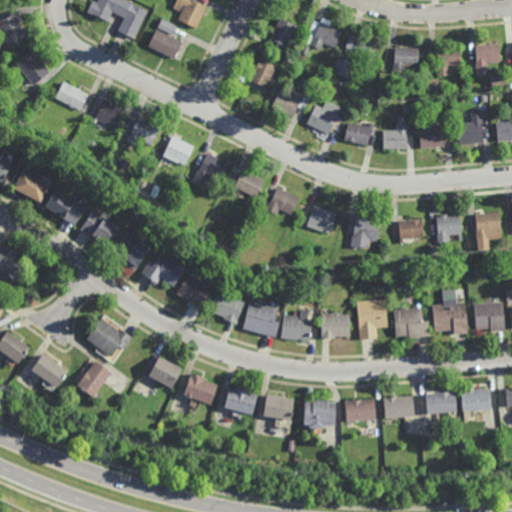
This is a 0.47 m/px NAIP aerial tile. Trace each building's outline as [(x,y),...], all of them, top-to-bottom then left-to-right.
[(118,30),(125,16),(112,10),(107,20),(87,10),(91,0),(95,0),(98,1),(98,0),(126,0),(147,10),(133,37),(118,30)] [(194,0),(207,6),(196,28),(178,19),(182,11),(183,11),(186,5),(183,3),(180,11),(173,8),(176,0),(194,0)] [(8,45),(5,39),(4,40),(2,35),(4,34),(0,24),(0,19),(15,13),(26,38),(8,45)] [(290,47),(270,37),(281,16),(296,24),(286,43),(291,45),(290,47)] [(172,34),(158,27),(163,17),(176,24),(172,34)] [(330,24),(342,30),(334,47),(323,42),(321,48),(304,40),(313,19),(320,22),(323,17),(331,21),(330,24)] [(182,40),(173,57),(148,44),(157,28),(182,40)] [(357,36),(357,35),(380,42),(374,59),(356,54),(354,59),(352,59),(354,54),(345,51),(350,34),(357,36)] [(476,69),(474,44),(500,42),(501,60),(487,61),(488,68),(476,69)] [(437,75),(436,46),(460,45),(461,64),(449,64),(449,74),(437,75)] [(419,47),(418,66),(406,65),(405,72),(393,72),(394,47),(395,46),(419,47)] [(34,84),(15,62),(30,49),(49,71),(34,84)] [(271,58),(263,55),(265,50),(273,54),(271,58)] [(348,76),(333,71),(338,56),(353,61),(348,76)] [(278,72),(274,70),(265,88),(249,80),(261,57),(277,65),(276,66),(280,67),(278,72)] [(492,87),(490,73),(504,71),(506,86),(492,87)] [(424,94),(424,78),(440,78),(440,94),(424,94)] [(82,110),(55,97),(63,80),(90,93),(82,110)] [(336,97),(326,92),(331,82),(341,88),(336,97)] [(292,94),(294,89),(310,97),(304,109),(298,106),(294,116),(272,105),(281,88),(292,94)] [(371,96),(365,94),(367,88),(373,90),(371,96)] [(116,128),(94,117),(102,100),(125,111),(116,128)] [(341,107),(338,113),(339,114),(329,133),(307,122),(316,104),(322,107),(326,100),(341,107)] [(459,144),(457,123),(472,121),(471,112),(482,111),(483,122),(481,122),(483,141),(459,144)] [(511,138),(497,140),(496,122),(509,121),(508,113),(511,112),(511,138)] [(151,145),(139,139),(136,145),(126,140),(129,133),(130,133),(138,117),(160,128),(151,145)] [(431,125),(443,124),(445,144),(421,147),(418,126),(426,125),(425,119),(431,119),(431,125)] [(369,125),(370,121),(373,122),(368,144),(344,139),(348,121),(369,125)] [(383,148),(383,129),(395,129),(395,122),(407,122),(408,131),(407,131),(407,147),(383,148)] [(185,164),(178,161),(178,162),(163,155),(173,135),(194,145),(185,164)] [(220,182),(206,175),(202,183),(194,179),(207,152),(229,162),(220,182)] [(2,181),(0,180),(0,157),(11,163),(2,181)] [(131,162),(125,173),(118,169),(124,158),(131,162)] [(40,201),(14,187),(23,169),(49,183),(40,201)] [(256,196),(237,187),(235,191),(232,189),(242,169),(264,179),(256,196)] [(291,214),(279,208),(276,214),(265,209),(269,201),(270,202),(278,187),(299,197),(291,214)] [(75,224),(45,205),(56,188),(85,208),(75,224)] [(227,203),(220,200),(223,192),(230,195),(227,203)] [(329,233),(307,225),(313,205),(335,213),(329,233)] [(104,246),(80,229),(94,209),(118,225),(104,246)] [(477,238),(475,213),(499,211),(501,236),(477,238)] [(262,222),(255,219),(257,213),(264,217),(262,222)] [(447,216),(460,215),(461,239),(458,239),(457,233),(448,234),(449,240),(444,240),(444,243),(439,243),(439,241),(437,242),(436,233),(437,233),(436,217),(441,216),(441,214),(447,213),(447,216)] [(376,240),(362,238),(361,247),(351,245),(352,235),(353,235),(355,216),(379,219),(376,240)] [(400,243),(398,220),(422,219),(423,236),(404,238),(404,243),(400,243)] [(138,267),(137,266),(135,268),(112,252),(127,232),(150,248),(138,267)] [(430,253),(429,245),(437,244),(438,252),(430,253)] [(0,245),(4,248),(6,245),(15,250),(13,254),(27,262),(17,279),(0,269),(0,245)] [(496,257),(495,248),(507,247),(508,256),(496,257)] [(175,263),(176,261),(186,267),(173,286),(161,277),(157,283),(141,272),(150,260),(154,263),(161,253),(175,263)] [(202,309),(190,302),(191,301),(177,293),(188,273),(214,287),(202,309)] [(238,297),(246,300),(237,323),(224,318),(225,316),(210,310),(218,290),(229,294),(229,293),(238,296),(238,297)] [(0,317),(0,292),(9,297),(3,309),(4,310),(0,317)] [(359,338),(356,301),(385,298),(387,326),(376,327),(377,337),(359,338)] [(456,302),(464,301),(467,332),(454,334),(453,328),(433,330),(431,304),(442,303),(442,299),(456,298),(456,302)] [(276,336),(243,328),(250,300),(278,307),(274,320),(279,321),(276,336)] [(505,328),(490,330),(490,327),(475,329),(473,303),(502,301),(505,328)] [(405,308),(422,307),(422,320),(428,320),(429,335),(408,336),(408,335),(395,336),(394,309),(401,309),(401,306),(404,306),(405,308)] [(307,318),(312,319),(309,340),(297,338),(297,339),(281,337),(285,313),(292,314),(293,309),(299,310),(298,315),(299,315),(301,308),(308,309),(307,318)] [(342,313),(350,313),(350,335),(336,335),(336,337),(322,337),(322,313),(331,313),(331,312),(342,312),(342,313)] [(119,330),(120,328),(132,336),(124,348),(119,345),(112,356),(87,338),(101,317),(119,330)] [(18,363),(0,349),(0,339),(7,330),(29,347),(18,363)] [(56,387),(32,369),(44,353),(68,371),(56,387)] [(172,387),(149,374),(159,355),(183,368),(172,387)] [(93,397),(76,385),(95,360),(112,372),(93,397)] [(212,404),(192,397),(192,398),(186,396),(187,395),(184,394),(191,372),(206,377),(205,380),(218,384),(212,404)] [(243,388),(244,387),(250,389),(249,392),(257,394),(251,415),(224,406),(230,387),(235,388),(236,386),(243,388)] [(474,389),(490,387),(491,408),(463,410),(461,390),(467,389),(467,387),(474,386),(474,389)] [(427,413),(425,393),(455,390),(457,410),(427,413)] [(281,395),(281,396),(294,398),(291,419),(263,415),(267,393),(281,395)] [(385,417),(384,397),(413,395),(414,415),(385,417)] [(328,402),(336,402),(335,425),(326,425),(324,428),(310,427),(308,424),(304,424),(305,401),(313,401),(313,398),(328,399),(328,402)] [(346,420),(345,400),(375,398),(376,418),(346,420)]
